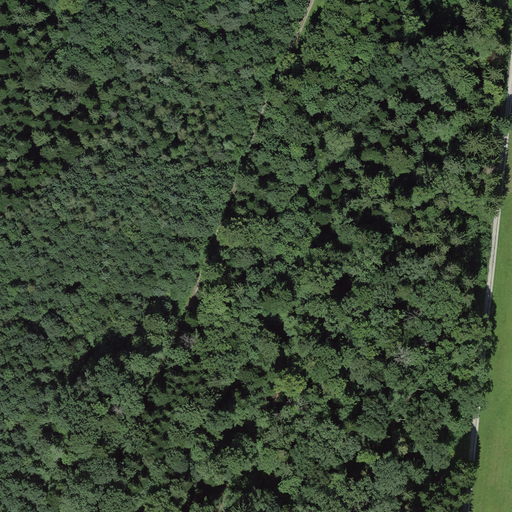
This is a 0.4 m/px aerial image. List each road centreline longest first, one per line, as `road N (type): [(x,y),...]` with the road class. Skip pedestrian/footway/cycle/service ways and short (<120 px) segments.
road 1 (track): [(96,511),(316,0)]
road 2 (track): [(511,116),(467,511)]
